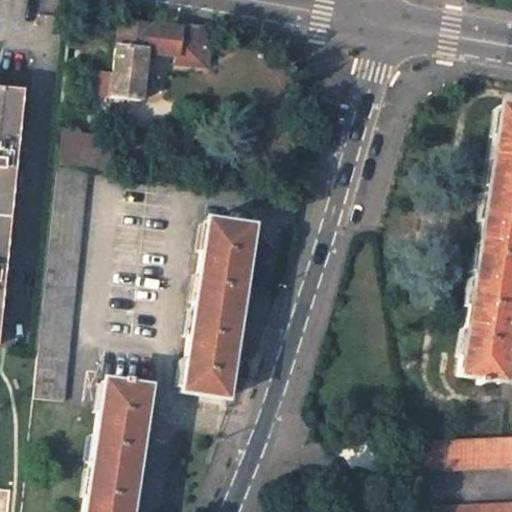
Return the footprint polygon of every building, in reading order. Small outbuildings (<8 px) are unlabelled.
[(144,104),(148,52),(174,54),(175,67),(202,71),(207,64),(214,27),(177,21),(119,16),(110,102),(144,104)] [(63,101),(74,102),(79,50),(69,48),(63,101)] [(0,222),(9,223),(23,92),(0,89),(0,222)] [(511,324),(511,108),(498,106),(457,377),(503,384),(511,324)] [(110,141),(60,135),(56,170),(87,173),(106,175),(110,141)] [(56,170),(31,400),(61,402),(87,173),(56,170)] [(0,336),(9,223),(0,222),(0,336)] [(248,228),(202,222),(176,393),(221,399),(248,228)] [(126,511),(145,389),(99,383),(96,405),(79,511),(126,511)] [(415,474),(511,468),(511,437),(495,438),(409,442),(415,474)] [(511,511),(511,502),(421,507),(421,511),(511,511)]
